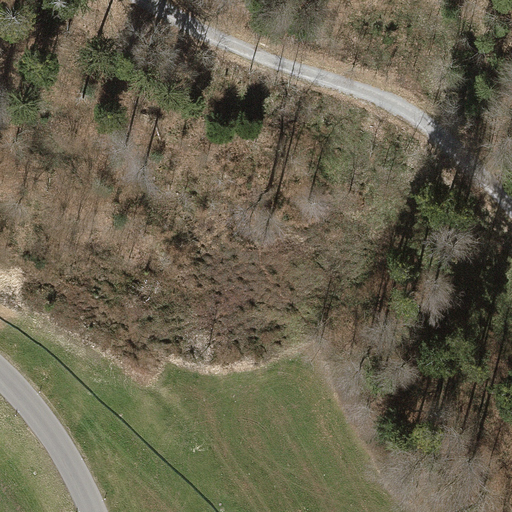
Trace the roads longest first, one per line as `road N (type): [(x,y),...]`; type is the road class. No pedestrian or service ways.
road 1 (track): [(148,0),(218,38),(377,96),(426,124),(511,214)]
road 2 (tertiary): [(0,378),(32,409),(89,511)]
